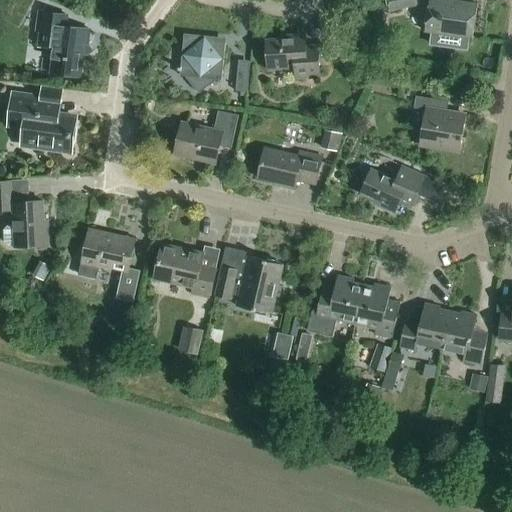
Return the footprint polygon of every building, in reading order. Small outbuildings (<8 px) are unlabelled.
[(12,0),(3,19),(21,29),(36,0),(12,0)] [(387,0),(390,12),(418,6),(416,0),(387,0)] [(473,39),(478,6),(437,0),(429,0),(425,33),(473,39)] [(36,32),(38,33),(36,46),(54,49),(51,74),(81,78),(84,56),(88,57),(94,52),(90,47),(88,46),(90,31),(66,28),(68,17),(39,13),(36,32)] [(180,77),(185,77),(199,95),(217,81),(222,81),(226,40),(185,35),(181,68),(179,68),(179,71),(181,72),(180,77)] [(295,79),(320,77),(318,47),(306,48),(306,39),(266,41),(268,68),(295,66),(295,79)] [(248,94),(249,84),(237,83),(236,92),(248,94)] [(75,119),(58,116),(60,102),(15,96),(11,120),(27,122),(24,146),(70,153),(75,119)] [(461,152),(466,117),(447,114),(449,103),(416,97),(414,109),(425,111),(420,145),(461,152)] [(219,112),(217,120),(214,132),(182,125),(176,154),(216,163),(220,147),(231,149),(239,116),(219,112)] [(324,131),(320,148),(338,152),(342,135),(324,131)] [(316,185),(323,159),(300,153),(299,158),(264,150),(258,179),(283,184),(282,186),(295,189),(297,181),(316,185)] [(411,209),(425,178),(402,168),(396,182),(371,171),(360,195),(396,211),(400,204),(411,209)] [(0,183),(0,211),(13,211),(14,226),(8,227),(4,231),(5,242),(9,246),(15,246),(15,248),(49,246),(47,221),(44,221),(43,202),(14,205),(12,183),(0,183)] [(96,280),(99,267),(123,272),(116,299),(133,303),(140,272),(129,269),(136,240),(89,230),(79,276),(96,280)] [(210,299),(216,271),(201,267),(203,255),(162,246),(155,279),(193,288),(192,295),(210,299)] [(273,314),(283,267),(267,263),(268,261),(248,257),(243,280),(236,279),(237,271),(222,268),(216,297),(231,300),(231,299),(239,300),(237,308),(256,312),(257,310),(273,314)] [(355,325),(364,286),(353,284),(354,281),(338,277),(335,289),(323,286),(319,308),(313,310),(308,333),(336,340),(340,322),(355,325)] [(374,288),(364,286),(355,325),(376,330),(375,336),(392,340),(400,304),(389,301),(391,289),(375,285),(374,288)] [(443,350),(451,313),(440,310),(440,308),(426,305),(421,327),(406,324),(400,348),(416,352),(418,344),(443,350)] [(462,315),(451,313),(443,350),(465,355),(463,363),(482,367),(489,335),(474,332),(477,316),(462,313),(462,315)] [(511,314),(502,314),(499,340),(511,341),(511,314)] [(184,328),(178,351),(199,356),(205,333),(184,328)] [(301,335),(298,348),(301,349),(309,351),(312,337),(304,335),(301,335)] [(384,373),(393,349),(377,344),(369,368),(384,373)] [(393,353),(387,373),(399,376),(405,357),(393,353)] [(488,390),(503,392),(506,367),(491,365),(488,390)] [(474,376),(470,391),(484,394),(488,380),(474,376)] [(366,400),(373,402),(378,388),(372,385),(366,400)]
